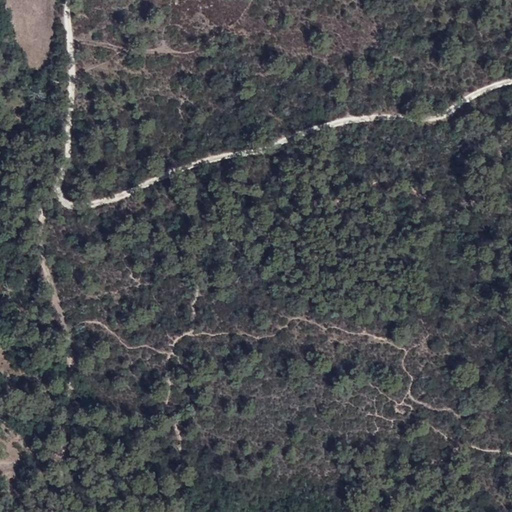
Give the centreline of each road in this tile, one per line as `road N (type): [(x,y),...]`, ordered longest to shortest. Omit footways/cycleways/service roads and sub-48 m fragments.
road 1 (track): [(55,198),(99,205),(187,165),(277,146),(327,124),(396,111),(449,115),(511,82)]
road 2 (track): [(69,0),(70,113),(55,198)]
